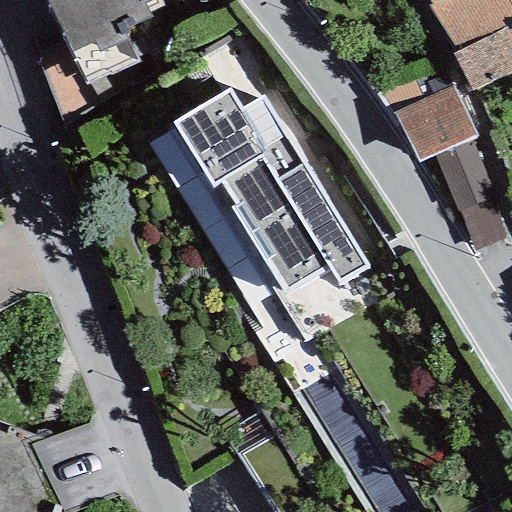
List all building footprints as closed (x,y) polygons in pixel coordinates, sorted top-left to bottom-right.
[(43,0),(85,85),(140,62),(122,30),(150,16),(142,4),(151,0),(43,0)] [(429,0),(431,3),(426,5),(456,53),(511,25),(511,24),(511,4),(509,0),(429,0)] [(511,24),(511,25),(456,53),(451,54),(472,91),(511,70),(511,24)] [(413,79),(377,94),(392,114),(423,100),(413,79)] [(423,100),(392,114),(416,162),(434,155),(471,139),(477,137),(452,87),(423,100)] [(229,89),(171,124),(210,188),(220,182),(233,204),(229,207),(284,296),(328,270),(338,288),(369,269),(263,94),(240,108),(229,89)] [(494,198),(471,139),(434,155),(456,212),(458,211),(474,251),(505,239),(491,200),(494,198)] [(42,440),(0,424),(0,511),(73,511),(72,511),(62,511),(31,445),(42,440)] [(318,511),(274,438),(239,460),(270,511),(318,511)]
